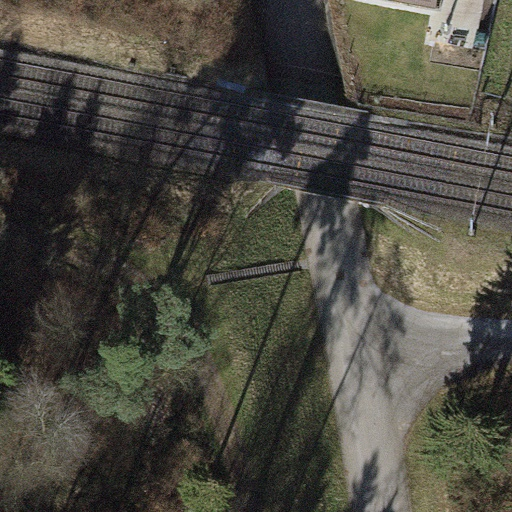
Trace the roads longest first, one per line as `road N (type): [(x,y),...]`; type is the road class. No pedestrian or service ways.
road 1 (unclassified): [(295,0),(375,511)]
road 2 (track): [(250,511),(214,377),(174,307),(112,268),(0,234)]
road 3 (track): [(355,356),(511,339)]
